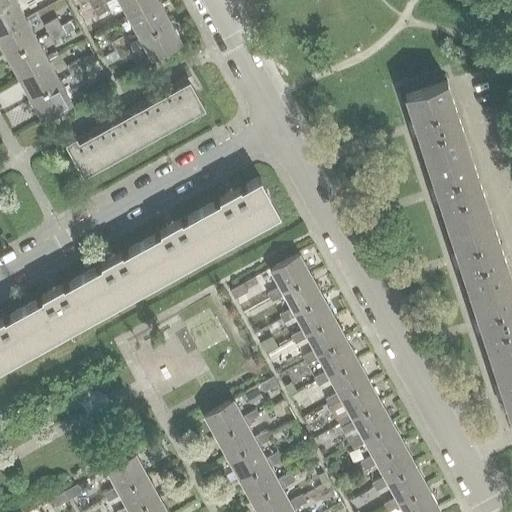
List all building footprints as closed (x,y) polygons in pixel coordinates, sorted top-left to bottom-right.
[(0,29),(24,17),(14,0),(3,0),(0,2),(0,29)] [(117,0),(126,15),(154,0),(117,0)] [(154,0),(126,15),(138,36),(168,20),(157,0),(154,0)] [(35,37),(24,17),(0,29),(0,44),(5,54),(35,37)] [(48,32),(60,25),(56,18),(44,24),(48,32)] [(98,18),(85,25),(84,26),(90,36),(104,29),(98,18)] [(180,41),(168,20),(138,36),(149,57),(180,41)] [(52,40),(64,33),(60,25),(48,32),(52,40)] [(115,49),(129,42),(125,34),(111,41),(115,49)] [(17,75),(47,58),(35,37),(5,54),(17,75)] [(133,50),(129,42),(115,49),(120,57),(133,50)] [(29,96),(59,79),(47,58),(17,75),(29,96)] [(71,75),(84,67),(80,59),(67,66),(71,75)] [(98,60),(84,67),(89,76),(102,68),(98,60)] [(89,76),(84,67),(71,75),(76,83),(89,76)] [(185,73),(64,141),(82,173),(202,106),(185,73)] [(41,117),(71,101),(59,79),(29,96),(41,117)] [(425,159),(467,145),(446,80),(404,93),(425,159)] [(489,211),(467,145),(425,159),(447,225),(489,211)] [(259,175),(200,207),(220,244),(279,211),(259,175)] [(200,207),(141,240),(160,277),(220,244),(200,207)] [(510,277),(489,211),(447,225),(468,291),(510,277)] [(141,240),(81,273),(101,309),(160,277),(141,240)] [(268,294),(269,296),(309,273),(298,252),(269,267),(280,287),(268,294)] [(42,342),(101,309),(81,273),(22,306),(42,342)] [(279,314),(280,317),(321,294),(309,273),(269,296),(272,301),(284,295),(291,308),(279,314)] [(490,357),(511,349),(511,282),(510,277),(468,291),(490,357)] [(241,283),(229,290),(234,299),(246,291),(241,283)] [(290,334),(292,338),(333,315),(321,294),(280,317),(283,322),(296,315),(302,328),(290,334)] [(0,365),(42,342),(22,306),(0,318),(0,365)] [(302,356),(303,359),(344,336),(333,315),(292,338),(294,342),(307,335),(314,349),(302,356)] [(314,377),(315,380),(356,357),(344,336),(303,359),(306,364),(319,357),(326,370),(314,377)] [(511,423),(511,349),(490,357),(511,424),(511,423)] [(315,380),(326,401),(367,378),(356,357),(315,380)] [(259,383),(263,392),(277,384),(272,376),(259,383)] [(337,419),(338,422),(379,399),(367,378),(326,401),(330,407),(342,400),(349,412),(337,419)] [(245,394),(250,404),(262,397),(257,388),(245,394)] [(231,398),(203,413),(215,434),(256,412),(255,409),(242,416),(231,398)] [(348,441),(350,443),(390,420),(379,399),(338,422),(341,427),(353,420),(361,434),(348,441)] [(256,412),(215,434),(227,455),(268,433),(266,430),(253,437),(246,424),(259,417),(256,412)] [(360,461),(361,464),(402,441),(390,420),(350,443),(353,448),(365,442),(372,454),(360,461)] [(268,433),(227,455),(238,476),(279,454),(277,450),(264,458),(257,445),(270,438),(268,433)] [(371,482),(373,485),(413,462),(402,441),(361,464),(364,469),(376,462),(383,475),(371,482)] [(105,495),(145,473),(134,452),(106,467),(116,486),(104,492),(105,495)] [(279,454),(238,476),(250,497),(291,475),(289,472),(276,479),(269,466),(282,459),(279,454)] [(383,503),(384,505),(425,483),(413,462),(373,485),(376,490),(388,483),(395,496),(383,503)] [(124,511),(157,494),(145,473),(105,495),(108,500),(120,494),(127,506),(117,511),(124,511)] [(291,475),(250,497),(257,511),(273,511),(302,496),(301,493),(288,500),(281,487),(294,480),(291,475)] [(400,505),(403,511),(424,511),(436,505),(425,483),(384,505),(387,511),(400,505)] [(77,484),(64,491),(69,500),(82,493),(77,484)] [(64,491),(51,497),(55,506),(69,500),(64,491)] [(166,511),(157,494),(124,511),(166,511)] [(302,496),(273,511),(294,511),(292,508),(305,501),(302,496)]
